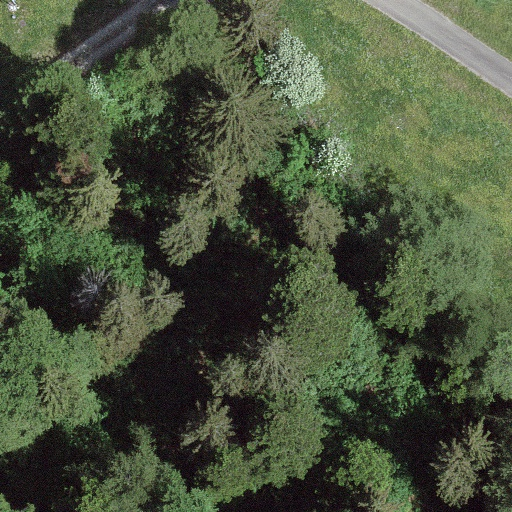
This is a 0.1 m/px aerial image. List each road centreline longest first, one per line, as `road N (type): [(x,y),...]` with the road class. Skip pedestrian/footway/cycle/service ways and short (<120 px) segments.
road 1 (track): [(0,131),(197,0)]
road 2 (track): [(511,87),(382,0)]
